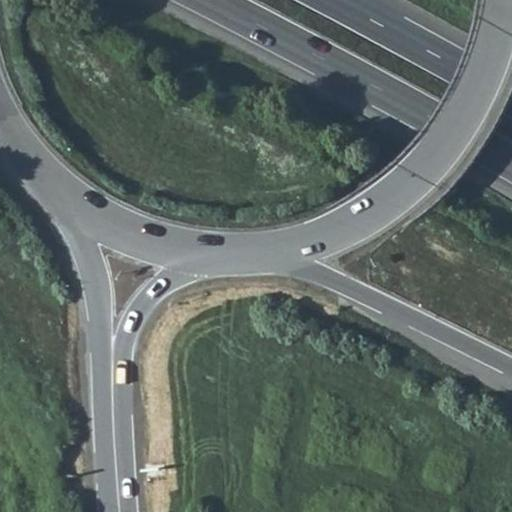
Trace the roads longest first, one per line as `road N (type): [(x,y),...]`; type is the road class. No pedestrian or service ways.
road 1 (tertiary): [(275,242),(381,200),(437,150),(477,88),(501,0)]
road 2 (trunk): [(208,0),(511,162)]
road 3 (trunk): [(275,242),(312,274),(511,366)]
road 4 (trunk): [(511,98),(331,0)]
road 5 (tertiary): [(118,511),(109,325)]
road 6 (tertiary): [(79,202),(102,247),(109,325)]
